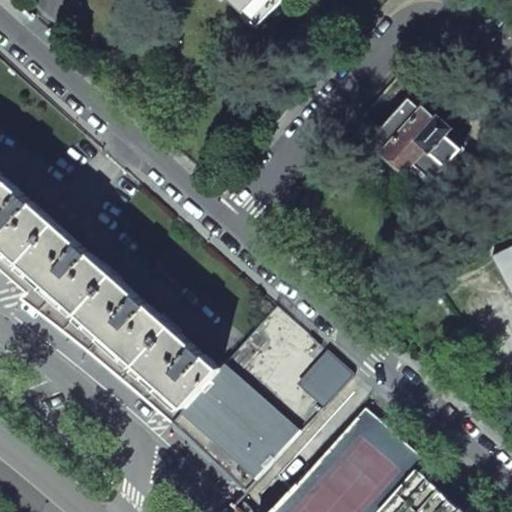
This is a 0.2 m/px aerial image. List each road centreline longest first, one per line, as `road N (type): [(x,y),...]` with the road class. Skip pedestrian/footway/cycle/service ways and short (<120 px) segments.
road 1 (residential): [(227,228),(399,25),(439,22),(511,71)]
road 2 (residential): [(227,228),(511,484)]
road 3 (residential): [(0,24),(227,228)]
